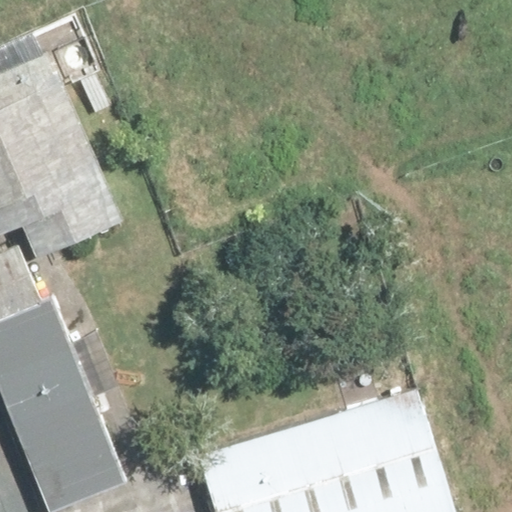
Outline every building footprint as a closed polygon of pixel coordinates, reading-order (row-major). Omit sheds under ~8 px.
[(89,6),(0,44),(0,230),(2,234),(34,220),(48,253),(135,216),(74,77),(113,60),(89,6)] [(270,228),(242,239),(252,266),(281,255),(270,228)] [(0,356),(62,509),(139,478),(63,292),(53,296),(30,241),(0,252),(0,356)] [(429,383),(210,451),(230,511),(480,511),(456,439),(449,441),(429,383)] [(504,511),(501,502),(484,508),(484,511),(504,511)]
